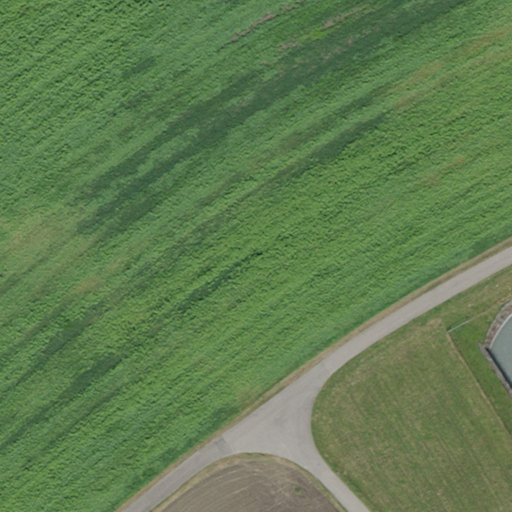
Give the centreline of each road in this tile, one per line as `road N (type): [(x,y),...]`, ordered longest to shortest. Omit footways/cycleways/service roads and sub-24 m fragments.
road 1 (unclassified): [(269,413),(348,350),(511,254)]
road 2 (unclassified): [(136,511),(269,413)]
road 3 (unclassified): [(358,511),(269,413)]
